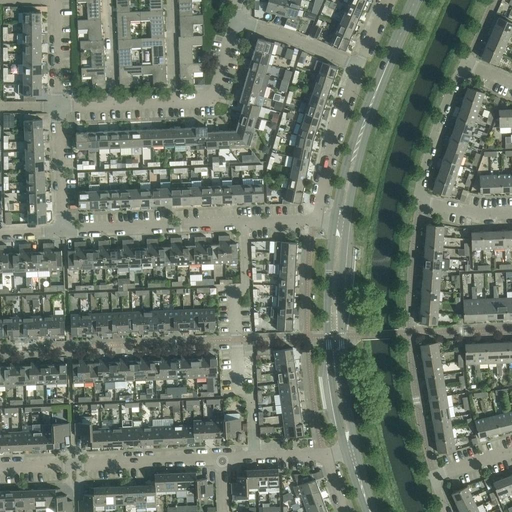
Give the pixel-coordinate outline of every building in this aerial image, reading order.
[(100,0),(76,0),(77,3),(87,2),(88,20),(78,20),(78,21),(101,20),(100,0)] [(116,0),(117,13),(130,13),(130,12),(129,0),(116,0)] [(163,0),(149,0),(150,11),(150,12),(164,11),(163,0)] [(178,0),(180,17),(203,15),(193,16),(192,0),(178,0)] [(268,0),(266,12),(276,14),(279,4),(280,0),(268,0)] [(280,0),(279,4),(299,10),(302,0),(306,1),(306,0),(280,0)] [(365,0),(348,0),(347,4),(363,11),(367,1),(365,0)] [(279,4),(276,14),(288,18),(285,24),(287,25),(288,26),(292,27),(297,29),(300,21),(296,20),(299,10),(279,4)] [(347,4),(343,14),(359,21),(363,11),(347,4)] [(23,7),(24,24),(41,24),(41,13),(35,13),(35,7),(23,7)] [(150,11),(140,12),(141,21),(151,21),(151,38),(151,39),(165,38),(164,11),(150,12),(150,11)] [(130,13),(117,13),(118,40),(131,40),(131,39),(131,21),(141,21),(140,12),(130,12),(130,13)] [(343,14),(339,24),(354,31),(359,21),(343,14)] [(179,37),(179,38),(202,37),(202,36),(194,37),(193,25),(204,24),(203,15),(180,17),(180,37),(179,37)] [(511,23),(499,18),(494,28),(510,35),(511,30),(511,23)] [(101,20),(78,21),(78,30),(88,29),(89,41),(80,41),(80,42),(104,41),(104,40),(102,40),(101,20)] [(41,24),(24,24),(24,34),(42,34),(41,24)] [(339,24),(334,34),(350,40),(354,31),(339,24)] [(316,26),(311,36),(317,39),(322,28),(320,27),(316,26)] [(494,28),(490,38),(506,45),(510,35),(494,28)] [(42,34),(24,34),(24,44),(42,44),(42,34)] [(350,40),(334,34),(330,44),(346,51),(350,40)] [(202,37),(179,38),(180,64),(204,63),(199,63),(193,64),(192,46),(203,45),(202,37)] [(151,38),(141,39),(142,48),(152,48),(152,65),(152,66),(166,65),(165,38),(151,39),(151,38)] [(490,38),(486,48),(501,55),(506,45),(490,38)] [(131,40),(118,40),(119,67),(132,67),(132,66),(132,48),(142,48),(141,39),(131,39),(131,40)] [(258,39),(255,50),(271,54),(274,44),(258,39)] [(104,41),(80,42),(81,51),(91,50),(92,68),(81,68),(81,69),(105,68),(104,41)] [(42,44),(24,44),(24,54),(42,54),(42,44)] [(501,55),(486,48),(481,58),(497,65),(501,55)] [(255,50),(252,60),(268,65),(271,54),(255,50)] [(42,54),(24,54),(24,64),(42,64),(42,54)] [(252,60),(249,70),(265,75),(268,65),(252,60)] [(313,71),(318,73),(334,78),(338,68),(317,61),(313,71)] [(204,63),(180,64),(181,86),(194,85),(194,73),(204,72),(204,63)] [(42,64),(24,64),(24,75),(42,75),(42,64)] [(152,65),(142,66),(143,75),(153,75),(153,87),(167,86),(166,65),(152,66),(152,65)] [(132,67),(119,67),(120,88),(133,88),(133,75),(143,75),(142,66),(132,66),(132,67)] [(105,68),(81,69),(82,77),(92,77),(93,90),(106,89),(105,68)] [(249,70),(246,81),(262,86),(265,75),(249,70)] [(286,70),(283,80),(289,82),(292,72),(286,70)] [(318,73),(315,83),(331,89),(334,78),(318,73)] [(42,75),(24,75),(24,85),(42,85),(42,75)] [(243,91),(259,96),(264,97),(267,87),(262,86),(246,81),(243,91)] [(315,83),(311,94),(327,99),(331,89),(315,83)] [(42,85),(24,85),(24,101),(36,101),(36,95),(42,95),(42,85)] [(468,88),(464,99),(481,104),(484,93),(468,88)] [(259,96),(243,91),(239,102),(244,103),(256,106),(259,96)] [(311,94),(308,104),(324,109),(327,99),(311,94)] [(464,99),(461,109),(477,114),(481,104),(464,99)] [(244,103),(241,113),(258,118),(261,107),(256,106),(244,103)] [(308,104),(304,114),(321,119),(324,109),(308,104)] [(461,109),(457,119),(474,125),(477,114),(461,109)] [(511,127),(510,110),(499,110),(499,128),(511,127)] [(241,113),(238,124),(255,129),(258,118),(241,113)] [(24,115),(25,131),(43,131),(42,120),(37,120),(36,114),(24,115)] [(304,114),(301,124),(317,130),(321,119),(304,114)] [(14,115),(4,115),(4,127),(14,127),(14,115)] [(457,119),(454,129),(470,135),(474,125),(457,119)] [(238,124),(236,131),(249,148),(255,129),(238,124)] [(301,124),(297,135),(314,140),(317,130),(301,124)] [(207,127),(196,128),(197,145),(197,150),(219,149),(218,132),(207,132),(207,127)] [(185,128),(174,129),(175,146),(186,146),(185,128)] [(196,128),(185,128),(186,146),(197,145),(196,128)] [(163,129),(152,130),(153,147),(164,146),(163,129)] [(174,129),(163,129),(164,146),(175,146),(174,129)] [(454,129),(450,140),(467,145),(470,135),(454,129)] [(141,130),(131,131),(131,148),(142,147),(141,130)] [(152,130),(141,130),(142,147),(153,147),(152,130)] [(43,131),(25,131),(25,142),(43,141),(43,131)] [(109,131),(98,132),(99,149),(110,149),(109,131)] [(120,131),(109,131),(110,149),(121,148),(120,131)] [(131,131),(120,131),(121,148),(131,148),(131,131)] [(229,131),(218,132),(219,149),(230,148),(229,131)] [(236,131),(229,131),(230,148),(249,148),(236,131)] [(88,150),(88,132),(76,133),(77,150),(88,150)] [(98,132),(88,132),(88,150),(99,149),(98,132)] [(297,135),(295,147),(312,150),(314,140),(297,135)] [(450,140),(447,150),(463,156),(467,145),(450,140)] [(43,141),(25,142),(26,152),(44,151),(43,141)] [(295,147),(293,157),(310,161),(312,150),(295,147)] [(447,150),(443,160),(460,166),(463,156),(447,150)] [(44,151),(26,152),(26,162),(44,161),(44,151)] [(293,157),(291,168),(308,171),(310,161),(293,157)] [(443,160),(440,170),(456,176),(460,166),(443,160)] [(44,161),(26,162),(27,172),(45,172),(44,161)] [(291,168),(289,178),(306,182),(308,171),(291,168)] [(440,170),(436,181),(453,186),(456,176),(440,170)] [(45,172),(27,172),(27,183),(45,182),(45,172)] [(511,174),(502,175),(502,192),(511,191),(511,174)] [(502,175),(491,176),(492,193),(502,192),(502,175)] [(492,193),(491,176),(480,176),(480,193),(492,193)] [(289,178),(286,189),(303,192),(306,182),(289,178)] [(253,185),(253,201),(264,201),(263,184),(263,179),(253,180),(253,185)] [(453,186),(436,181),(433,191),(449,197),(453,186)] [(45,182),(27,183),(28,193),(46,192),(45,182)] [(242,185),(232,186),(233,202),(243,202),(242,185)] [(253,185),(242,185),(243,202),(253,201),(253,185)] [(212,186),(202,187),(203,204),(213,203),(212,186)] [(222,186),(212,186),(213,203),(223,203),(222,186)] [(232,186),(222,186),(223,203),(233,202),(232,186)] [(192,187),(181,188),(182,204),(192,204),(192,187)] [(202,187),(192,187),(192,204),(203,204),(202,187)] [(171,188),(161,189),(161,205),(172,205),(171,188)] [(181,188),(171,188),(172,205),(182,204),(181,188)] [(140,189),(130,190),(131,207),(141,206),(140,189)] [(151,189),(140,189),(141,206),(151,206),(151,189)] [(161,189),(151,189),(151,206),(161,205),(161,189)] [(303,192),(286,189),(284,200),(291,201),(301,203),(303,192)] [(120,190),(110,191),(110,208),(121,207),(120,190)] [(130,190),(120,190),(121,207),(131,207),(130,190)] [(100,191),(89,192),(90,208),(100,208),(100,191)] [(110,191),(100,191),(100,208),(110,208),(110,191)] [(46,192),(28,193),(28,203),(46,202),(46,192)] [(90,208),(89,192),(79,192),(79,209),(90,208)] [(46,202),(28,203),(28,213),(46,212),(46,202)] [(46,212),(28,213),(29,224),(47,223),(46,212)] [(427,225),(426,237),(443,238),(444,226),(427,225)] [(504,231),(493,232),(494,249),(505,249),(504,231)] [(483,250),(483,232),(471,233),(472,250),(483,250)] [(493,232),(483,232),(483,250),(494,249),(493,232)] [(219,244),(213,245),(214,264),(226,263),(224,236),(219,236),(219,244)] [(230,236),(224,236),(226,263),(238,263),(237,244),(230,244),(230,236)] [(195,245),(189,246),(190,265),(202,264),(200,237),(195,237),(195,245)] [(206,237),(200,237),(202,264),(214,264),(213,245),(206,245),(206,237)] [(426,237),(425,247),(442,248),(443,238),(426,237)] [(171,246),(165,247),(166,266),(178,265),(176,238),(171,238),(171,246)] [(182,238),(176,238),(178,265),(190,265),(189,246),(182,246),(182,238)] [(147,247),(141,248),(141,267),(154,266),(152,239),(147,239),(147,247)] [(158,239),(152,239),(154,266),(166,266),(165,247),(158,247),(158,239)] [(123,248),(117,249),(117,268),(129,267),(128,240),(122,240),(123,248)] [(134,240),(128,240),(129,267),(141,267),(141,248),(134,248),(134,240)] [(104,241),(99,241),(99,249),(93,250),(93,269),(105,268),(104,241)] [(105,268),(117,268),(117,249),(110,249),(110,241),(104,241),(105,268)] [(81,269),(80,242),(75,242),(75,250),(68,251),(69,270),(81,269)] [(86,242),(80,242),(81,269),(93,269),(93,250),(86,250),(86,242)] [(297,243),(275,242),(274,253),(297,254),(297,243)] [(44,252),(37,252),(38,271),(50,271),(49,243),(43,244),(44,252)] [(54,243),(49,243),(50,271),(62,270),(62,251),(55,251),(54,243)] [(20,253),(13,253),(14,272),(26,272),(25,244),(19,245),(20,253)] [(31,244),(25,244),(26,272),(38,271),(37,252),(31,252),(31,244)] [(7,245),(1,245),(2,273),(14,272),(13,253),(7,253),(7,245)] [(425,247),(424,258),(442,259),(442,248),(425,247)] [(274,253),(274,264),(296,265),(297,254),(274,253)] [(424,258),(424,269),(441,270),(442,259),(424,258)] [(296,265),(274,264),(273,275),(278,275),(296,276),(296,265)] [(424,269),(423,280),(440,281),(441,270),(424,269)] [(278,275),(278,286),(295,287),(296,276),(278,275)] [(423,280),(422,291),(439,292),(440,281),(423,280)] [(278,286),(277,297),(295,297),(295,287),(278,286)] [(422,291),(421,302),(439,303),(439,292),(422,291)] [(476,293),(472,294),(472,300),(474,300),(475,320),(486,320),(485,299),(477,300),(476,293)] [(498,293),(494,293),(494,299),(496,299),(497,319),(508,319),(507,298),(498,299),(498,293)] [(277,297),(277,307),(294,308),(295,297),(277,297)] [(496,299),(494,299),(485,299),(486,320),(497,319),(496,299)] [(474,300),(472,300),(463,300),(464,321),(475,320),(474,300)] [(421,302),(421,312),(438,313),(439,303),(421,302)] [(271,318),(276,318),(294,319),(294,308),(277,307),(271,307),(271,318)] [(204,309),(194,310),(195,329),(200,329),(201,332),(205,332),(204,309)] [(215,309),(204,309),(205,332),(209,331),(209,329),(216,328),(215,309)] [(184,310),(173,311),(174,330),(180,330),(180,333),(185,332),(184,310)] [(194,310),(184,310),(185,332),(189,332),(189,330),(195,329),(194,310)] [(153,311),(143,312),(144,334),(148,334),(148,331),(154,331),(153,311)] [(164,311),(153,311),(154,331),(160,331),(160,334),(164,333),(164,311)] [(173,311),(164,311),(164,333),(169,333),(169,330),(174,330),(173,311)] [(133,312),(122,313),(123,335),(128,335),(128,332),(133,332),(133,312)] [(143,312),(133,312),(133,332),(139,332),(139,334),(144,334),(143,312)] [(421,312),(420,324),(437,325),(442,325),(454,324),(454,317),(441,318),(438,317),(438,319),(438,313),(421,312)] [(112,313),(102,314),(103,336),(107,336),(107,333),(113,333),(112,313)] [(122,313),(112,313),(113,333),(119,332),(119,335),(123,335),(122,313)] [(92,314),(81,315),(82,337),(87,337),(87,334),(92,334),(92,314)] [(102,314),(92,314),(92,334),(98,333),(98,336),(103,336),(102,314)] [(64,315),(54,316),(55,338),(59,338),(59,335),(65,335),(64,315)] [(82,337),(81,315),(71,315),(72,335),(78,334),(78,337),(82,337)] [(44,316),(33,317),(34,339),(39,339),(39,336),(44,336),(44,316)] [(54,316),(44,316),(44,336),(50,335),(50,338),(55,338),(54,316)] [(13,317),(3,318),(3,337),(9,337),(9,340),(14,340),(13,317)] [(23,317),(13,317),(14,340),(18,339),(18,337),(24,336),(23,317)] [(33,317),(23,317),(24,336),(30,336),(30,339),(34,339),(33,317)] [(294,319),(276,318),(276,329),(293,330),(294,319)] [(421,345),(422,356),(439,353),(438,342),(421,345)] [(498,343),(487,344),(488,364),(497,364),(497,370),(501,370),(501,363),(499,363),(498,343)] [(509,343),(498,343),(499,363),(501,363),(510,363),(509,343)] [(476,344),(465,344),(466,365),(475,364),(475,371),(480,370),(479,364),(477,364),(476,344)] [(487,344),(476,344),(477,364),(479,364),(488,364),(487,344)] [(274,351),(276,362),(294,360),(293,349),(274,351)] [(439,353),(422,356),(424,367),(441,364),(439,353)] [(210,355),(206,356),(207,378),(218,377),(217,358),(211,358),(210,355)] [(181,359),(176,359),(176,379),(187,379),(186,356),(181,357),(181,359)] [(190,356),(186,356),(187,379),(197,378),(196,359),(190,359),(190,356)] [(202,358),(196,359),(197,378),(207,378),(206,356),(202,356),(202,358)] [(161,360),(155,360),(156,380),(166,379),(165,357),(161,357),(161,360)] [(170,357),(165,357),(166,379),(176,379),(176,359),(170,360),(170,357)] [(140,361),(135,361),(135,381),(146,380),(145,358),(140,358),(140,361)] [(149,358),(145,358),(146,380),(156,380),(155,360),(149,361),(149,358)] [(120,362),(114,362),(115,382),(125,381),(124,359),(120,359),(120,362)] [(129,359),(124,359),(125,381),(135,381),(135,361),(129,361),(129,359)] [(99,363),(94,363),(95,382),(105,382),(104,360),(99,360),(99,363)] [(108,360),(104,360),(105,382),(115,382),(114,362),(108,362),(108,360)] [(294,360),(276,362),(277,373),(296,370),(294,360)] [(84,383),(83,361),(79,361),(79,364),(73,364),(74,383),(84,383)] [(88,361),(83,361),(84,383),(95,382),(94,363),(88,363),(88,361)] [(51,365),(46,365),(46,385),(57,384),(56,362),(51,362),(51,365)] [(60,362),(56,362),(57,384),(67,384),(66,364),(60,364),(60,362)] [(19,363),(15,364),(16,386),(26,385),(25,366),(19,366),(19,363)] [(31,366),(25,366),(26,385),(36,385),(35,363),(31,363),(31,366)] [(40,363),(35,363),(36,385),(46,385),(46,365),(40,365),(40,363)] [(11,366),(5,367),(5,386),(16,386),(15,364),(10,364),(11,366)] [(441,364),(424,367),(426,378),(443,375),(441,364)] [(296,370),(277,373),(278,384),(297,381),(296,370)] [(443,375),(426,378),(428,388),(445,385),(443,375)] [(297,381),(278,384),(280,394),(299,392),(297,381)] [(445,385),(428,388),(430,399),(446,396),(445,385)] [(299,392),(280,394),(281,405),(300,403),(299,392)] [(446,396),(430,399),(431,410),(448,407),(453,406),(451,396),(447,396),(446,396)] [(300,403),(281,405),(283,416),(302,413),(300,403)] [(448,407),(431,410),(433,421),(450,418),(448,407)] [(302,413),(283,416),(284,426),(303,424),(302,413)] [(507,413),(496,416),(500,432),(511,430),(507,413)] [(239,414),(224,414),(225,420),(224,420),(225,437),(236,437),(235,431),(241,431),(240,419),(239,414)] [(496,416),(486,418),(490,435),(500,432),(496,416)] [(450,418),(433,421),(435,431),(452,428),(450,418)] [(490,435),(486,418),(475,421),(479,438),(490,435)] [(214,420),(204,421),(205,438),(215,438),(214,420)] [(224,420),(214,420),(215,438),(225,437),(224,420)] [(194,421),(194,425),(194,438),(195,438),(205,438),(204,421),(194,421)] [(92,429),(92,423),(75,423),(76,435),(81,435),(82,441),(87,440),(88,447),(93,447),(92,429)] [(52,424),(42,425),(43,431),(44,449),(59,448),(58,442),(64,441),(64,436),(69,435),(69,424),(52,424)] [(303,424),(284,426),(286,438),(304,435),(303,424)] [(184,425),(174,426),(174,443),(185,443),(184,425)] [(194,425),(184,425),(185,443),(195,442),(195,438),(194,438),(194,425)] [(163,426),(153,427),(154,444),(164,444),(163,426)] [(174,426),(163,426),(164,444),(174,443),(174,426)] [(143,427),(133,428),(134,445),(144,445),(143,427)] [(153,427),(143,427),(144,445),(154,444),(153,427)] [(112,428),(102,429),(103,446),(113,446),(112,428)] [(123,428),(112,428),(113,446),(123,445),(123,428)] [(133,428),(123,428),(123,445),(134,445),(133,428)] [(452,428),(435,431),(437,442),(454,439),(452,428)] [(102,429),(92,429),(93,447),(103,446),(102,429)] [(43,431),(33,432),(33,449),(44,449),(43,431)] [(22,432),(12,433),(13,450),(23,450),(22,432)] [(33,432),(22,432),(23,450),(33,449),(33,432)] [(12,433),(2,433),(3,451),(13,450),(12,433)] [(454,439),(437,442),(438,453),(455,450),(454,439)] [(278,469),(268,470),(269,492),(279,492),(278,469)] [(248,488),(247,470),(243,471),(243,477),(237,477),(237,483),(232,483),(233,501),(249,500),(249,494),(249,488),(248,488)] [(258,470),(247,470),(248,488),(249,488),(258,487),(258,470)] [(268,470),(258,470),(258,487),(259,492),(269,492),(268,470)] [(201,472),(196,473),(197,490),(196,490),(197,497),(213,496),(213,484),(207,484),(207,479),(201,479),(201,472)] [(175,473),(165,474),(166,491),(176,491),(175,473)] [(186,473),(175,473),(176,491),(186,490),(186,473)] [(196,473),(186,473),(186,490),(196,490),(197,490),(196,473)] [(155,474),(155,485),(156,485),(156,492),(166,491),(165,474),(155,474)] [(302,496),(320,490),(316,479),(311,481),(309,475),(296,480),(298,486),(293,487),(297,498),(302,496)] [(510,495),(504,479),(493,483),(499,499),(510,495)] [(156,485),(155,485),(145,486),(146,508),(157,508),(156,492),(156,485)] [(135,486),(125,487),(126,504),(126,508),(127,509),(128,510),(130,510),(131,509),(132,508),(136,508),(135,486)] [(135,486),(136,508),(136,509),(146,508),(145,486),(135,486)] [(105,487),(94,488),(95,505),(105,505),(105,487)] [(115,487),(105,487),(105,505),(106,510),(116,509),(116,504),(115,487)] [(125,487),(115,487),(116,504),(126,504),(125,487)] [(452,494),(457,504),(472,497),(467,487),(452,494)] [(95,505),(94,488),(90,488),(90,495),(84,495),(84,501),(79,501),(79,511),(95,511),(95,505)] [(56,489),(45,490),(46,507),(56,507),(56,489)] [(60,489),(56,489),(56,507),(56,511),(72,511),(72,501),(67,501),(66,496),(61,496),(60,489)] [(35,490),(25,491),(26,508),(36,508),(35,490)] [(45,490),(35,490),(36,508),(46,507),(45,490)] [(320,490),(302,496),(305,506),(323,500),(320,490)] [(15,491),(5,492),(5,509),(15,509),(15,491)] [(25,491),(15,491),(15,509),(26,508),(25,491)] [(472,497),(457,504),(460,511),(465,511),(477,507),(472,497)] [(323,500),(305,506),(307,511),(321,511),(327,510),(323,500)]
